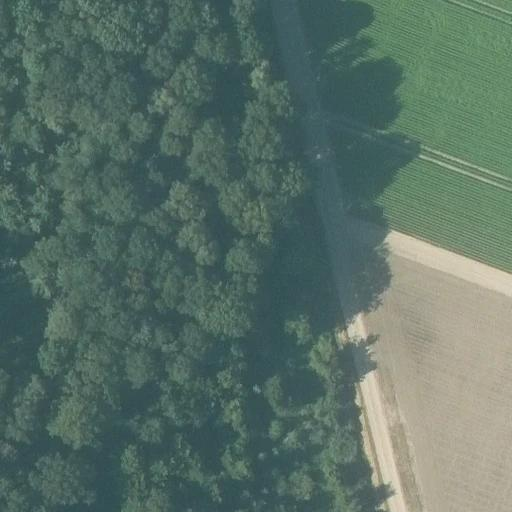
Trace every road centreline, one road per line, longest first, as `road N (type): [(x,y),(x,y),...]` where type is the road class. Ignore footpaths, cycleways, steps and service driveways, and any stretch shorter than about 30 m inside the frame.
road 1 (track): [(276,0),(396,511)]
road 2 (track): [(95,511),(0,364)]
